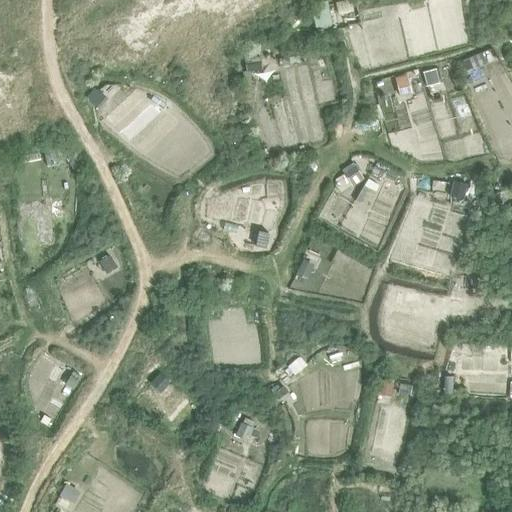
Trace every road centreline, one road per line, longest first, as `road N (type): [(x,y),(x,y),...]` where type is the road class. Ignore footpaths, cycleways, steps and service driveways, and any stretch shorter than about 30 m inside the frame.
road 1 (track): [(48,0),(48,43),(64,96),(147,277)]
road 2 (track): [(147,277),(126,334),(23,511)]
